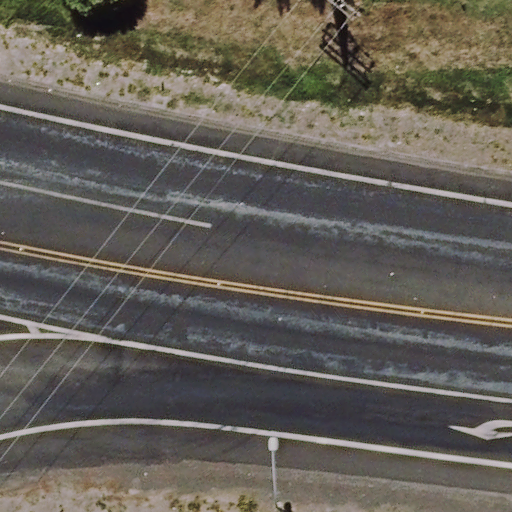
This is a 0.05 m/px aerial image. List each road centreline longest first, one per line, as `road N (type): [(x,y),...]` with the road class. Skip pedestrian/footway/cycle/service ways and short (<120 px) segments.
road 1 (primary): [(236,294),(511,327)]
road 2 (primary): [(236,294),(0,394)]
road 3 (primary): [(0,243),(236,294)]
